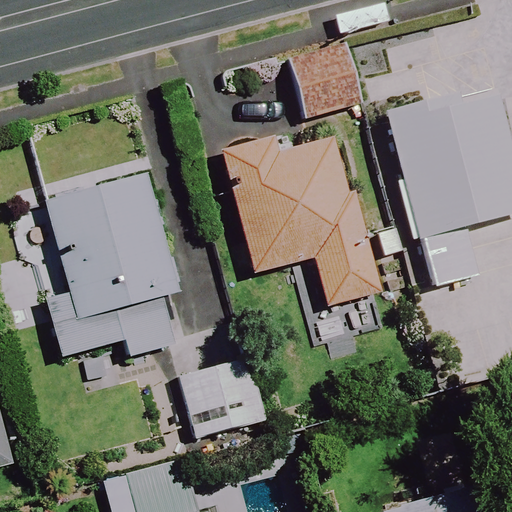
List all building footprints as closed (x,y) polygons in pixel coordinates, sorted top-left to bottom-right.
[(348,57),(285,69),(297,126),(359,114),(348,57)] [(511,160),(495,96),(383,126),(427,294),(467,283),(455,238),(511,222),(511,160)] [(245,278),(307,262),(321,315),(381,300),(355,199),(346,201),(331,143),(273,158),(269,145),(214,159),(245,278)] [(146,180),(42,204),(62,293),(38,299),(57,382),(168,357),(156,306),(174,302),(146,180)] [(25,271),(0,276),(0,346),(40,337),(25,271)] [(230,370),(173,382),(186,446),(243,434),(230,370)] [(192,511),(182,465),(97,485),(103,511),(192,511)]
